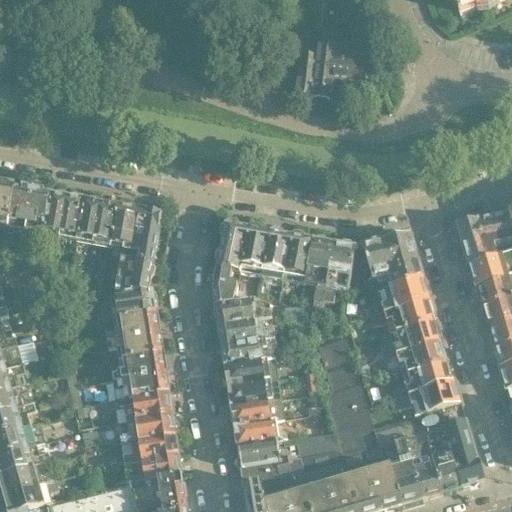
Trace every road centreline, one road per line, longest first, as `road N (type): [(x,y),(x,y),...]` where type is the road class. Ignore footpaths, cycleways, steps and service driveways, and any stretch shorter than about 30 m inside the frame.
road 1 (unclassified): [(442,88),(400,129),(362,132),(264,116),(115,66),(0,47)]
road 2 (residential): [(216,511),(183,320),(183,264),(203,190)]
road 3 (residential): [(426,205),(511,507)]
road 4 (residential): [(426,205),(345,213),(203,190)]
road 5 (residential): [(203,190),(0,154)]
